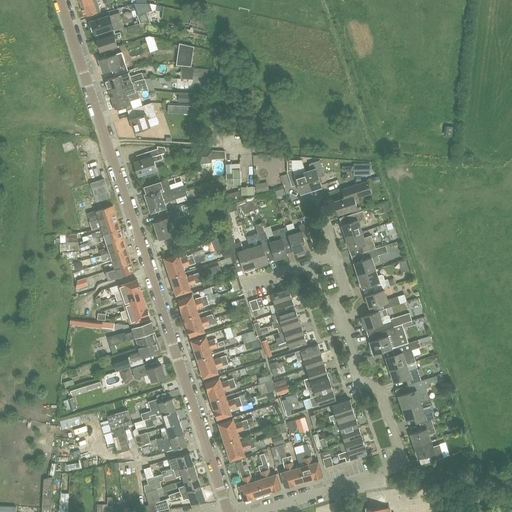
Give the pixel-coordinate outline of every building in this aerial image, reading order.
[(97,1),(81,6),(84,16),(100,11),(97,1)] [(138,15),(147,12),(150,11),(148,3),(135,3),(139,3),(140,7),(136,9),(138,15)] [(109,15),(90,21),(95,34),(96,33),(113,28),(114,31),(124,27),(121,19),(119,12),(109,15)] [(100,51),(113,47),(117,45),(115,38),(121,36),(120,32),(96,39),(100,51)] [(146,51),(156,48),(152,34),(142,37),(146,51)] [(194,47),(179,43),(176,65),(191,66),(194,47)] [(98,59),(103,72),(112,69),(113,74),(127,70),(125,64),(121,52),(116,54),(115,54),(106,57),(98,59)] [(191,78),(190,66),(178,67),(179,78),(191,78)] [(132,76),(130,71),(105,79),(108,90),(142,79),(143,78),(141,73),(132,76)] [(143,78),(142,79),(108,90),(111,99),(137,90),(149,91),(145,79),(143,79),(143,78)] [(137,90),(111,99),(115,109),(131,103),(130,101),(140,98),(137,90)] [(179,93),(178,102),(195,102),(195,93),(179,93)] [(130,118),(129,119),(134,132),(158,124),(151,103),(142,106),(138,107),(140,115),(130,118)] [(174,104),(174,112),(194,113),(194,105),(174,104)] [(138,175),(157,169),(155,162),(163,159),(161,154),(169,151),(168,147),(165,148),(164,147),(157,146),(158,149),(144,153),(146,158),(133,162),(138,175)] [(203,150),(197,158),(197,166),(212,165),(211,150),(203,150)] [(300,193),(311,190),(304,171),(305,171),(301,161),(291,160),(291,169),(286,171),(290,182),(296,180),(300,193)] [(310,169),(305,171),(304,171),(311,190),(321,186),(317,173),(323,172),(319,160),(309,163),(310,169)] [(240,163),(225,164),(226,184),(232,184),(240,183),(241,183),(240,163)] [(371,163),(359,163),(360,175),(371,175),(371,163)] [(90,183),(96,202),(110,197),(104,178),(90,183)] [(147,204),(174,194),(185,190),(186,190),(187,190),(185,184),(171,189),(168,179),(147,186),(149,192),(144,194),(144,195),(143,196),(144,199),(146,200),(147,204)] [(338,214),(357,208),(354,199),(371,194),(367,180),(344,188),(347,196),(334,201),(338,214)] [(257,193),(264,191),(262,183),(255,184),(257,193)] [(254,186),(241,186),(241,195),(254,195),(254,186)] [(282,186),(274,189),(276,196),(284,194),(282,186)] [(174,194),(147,204),(148,207),(147,208),(148,211),(150,212),(150,213),(165,208),(164,203),(187,195),(186,190),(185,190),(174,194)] [(239,190),(227,194),(229,203),(242,199),(239,190)] [(89,222),(115,213),(112,205),(95,210),(87,213),(89,222)] [(225,205),(217,207),(219,214),(227,212),(225,205)] [(173,234),(168,218),(173,216),(173,219),(184,215),(181,206),(165,211),(167,217),(153,222),(159,239),(161,238),(161,240),(168,238),(167,236),(173,234)] [(363,210),(351,214),(353,221),(342,225),(346,237),(362,231),(360,225),(367,223),(363,210)] [(98,227),(101,227),(118,221),(115,213),(89,222),(92,229),(98,227)] [(87,240),(94,237),(120,229),(118,221),(101,227),(98,227),(100,231),(91,233),(91,234),(86,236),(87,240)] [(258,234),(246,238),(249,248),(256,266),(257,265),(258,267),(259,267),(266,265),(267,264),(267,262),(268,262),(264,250),(271,247),(269,243),(267,237),(264,228),(262,223),(255,226),(258,234)] [(299,227),(286,232),(288,235),(289,241),(293,251),(294,253),(296,252),(297,254),(298,255),(304,253),(305,251),(304,249),(306,249),(302,237),(309,235),(305,223),(299,225),(299,227)] [(276,241),(269,243),(271,247),(275,259),(287,255),(286,254),(282,243),(289,241),(288,235),(286,232),(286,230),(285,227),(279,229),(274,231),(273,232),(276,241)] [(100,238),(104,236),(106,242),(123,237),(120,229),(94,237),(96,243),(101,241),(100,238)] [(362,245),(364,252),(376,248),(371,235),(364,238),(362,231),(346,237),(350,249),(362,245)] [(76,233),(65,234),(65,242),(77,241),(76,233)] [(232,234),(224,236),(233,260),(239,258),(243,270),(244,270),(245,271),(246,272),(253,269),(254,268),(254,267),(256,266),(249,248),(244,250),(241,242),(235,244),(232,234)] [(221,237),(211,241),(215,250),(224,247),(221,237)] [(106,244),(108,250),(104,251),(103,248),(98,249),(100,256),(126,247),(123,239),(106,244)] [(126,247),(100,256),(99,256),(101,261),(107,259),(106,258),(110,256),(112,260),(129,254),(126,247)] [(354,263),(358,275),(375,269),(373,263),(377,262),(378,261),(379,259),(378,255),(380,254),(377,247),(376,248),(364,252),(366,259),(354,263)] [(166,266),(194,258),(198,257),(204,255),(202,249),(192,253),(192,254),(179,258),(178,253),(163,258),(166,266)] [(229,250),(222,252),(225,259),(231,257),(229,250)] [(104,265),(106,271),(131,262),(129,254),(112,260),(113,266),(110,267),(109,264),(104,265)] [(166,266),(169,276),(184,272),(182,267),(195,263),(194,258),(166,266)] [(131,262),(106,271),(109,279),(117,276),(134,270),(131,262)] [(184,272),(169,276),(172,285),(202,276),(221,270),(219,264),(207,268),(208,269),(200,271),(185,277),(184,272)] [(381,274),(377,275),(375,269),(358,275),(362,287),(374,283),(376,290),(390,285),(387,278),(384,279),(382,275),(381,274)] [(74,273),(77,280),(86,277),(83,270),(74,273)] [(203,281),(202,276),(172,285),(176,295),(190,291),(188,286),(199,282),(203,281)] [(77,280),(76,289),(88,285),(86,277),(77,280)] [(114,293),(115,297),(140,289),(137,279),(118,285),(120,291),(114,293)] [(177,299),(180,309),(207,300),(206,296),(213,294),(211,287),(203,289),(205,296),(200,297),(193,299),(191,295),(177,299)] [(288,288),(271,294),(274,303),(291,298),(288,288)] [(124,304),(143,298),(140,289),(115,297),(117,300),(122,298),(124,304)] [(365,295),(368,307),(372,306),(381,303),(383,308),(385,308),(399,303),(407,301),(404,293),(397,296),(387,299),(384,289),(377,291),(365,295)] [(146,307),(143,298),(124,304),(126,310),(120,311),(122,315),(146,307)] [(247,304),(245,298),(236,300),(238,307),(247,304)] [(274,303),(277,312),(294,307),(291,298),(274,303)] [(252,311),(256,309),(259,308),(256,299),(248,301),(252,311)] [(183,318),(197,313),(196,308),(203,306),(209,304),(207,300),(180,309),(183,318)] [(146,307),(122,315),(123,319),(128,317),(130,323),(149,317),(146,307)] [(297,316),(294,307),(277,312),(280,322),(297,316)] [(374,312),(361,316),(365,329),(366,329),(375,326),(377,332),(379,331),(392,326),(393,326),(402,323),(412,320),(409,313),(390,319),(389,315),(388,315),(380,317),(378,311),(374,312)] [(183,318),(186,327),(213,317),(212,314),(199,318),(197,313),(183,318)] [(297,316),(280,322),(272,324),(274,328),(277,327),(279,332),(300,325),(297,316)] [(186,327),(189,337),(204,332),(202,327),(209,325),(215,323),(217,322),(215,317),(214,318),(186,327)] [(417,330),(425,327),(423,317),(414,319),(417,330)] [(70,318),(69,323),(101,327),(102,322),(70,318)] [(135,337),(154,331),(150,321),(132,327),(133,330),(108,338),(110,345),(115,344),(135,337)] [(370,341),(369,341),(373,354),(382,351),(392,348),(390,342),(398,339),(396,333),(404,330),(403,327),(402,323),(393,326),(392,326),(379,331),(381,337),(370,341)] [(300,325),(279,332),(280,337),(276,338),(277,343),(303,334),(300,325)] [(234,326),(224,329),(227,339),(237,336),(234,326)] [(135,337),(136,339),(138,347),(157,341),(154,331),(135,337)] [(253,331),(241,335),(244,343),(256,339),(253,331)] [(289,349),(306,343),(303,334),(277,343),(279,347),(287,344),(289,349)] [(191,340),(193,349),(215,342),(217,342),(216,338),(207,341),(205,336),(191,340)] [(258,339),(250,342),(252,348),(260,346),(258,339)] [(418,339),(408,342),(395,347),(397,353),(385,357),(389,369),(406,364),(415,361),(413,354),(411,350),(421,347),(420,345),(420,343),(418,339)] [(138,347),(139,349),(140,352),(130,355),(132,361),(160,351),(157,341),(138,347)] [(193,349),(196,358),(211,354),(209,349),(217,347),(215,342),(193,349)] [(297,361),(303,359),(320,354),(317,344),(294,352),(297,361)] [(272,356),(271,351),(269,346),(264,347),(267,357),(272,356)] [(211,354),(196,358),(199,368),(228,359),(226,355),(213,359),(211,354)] [(320,354),(303,359),(306,368),(323,363),(320,354)] [(131,366),(127,356),(114,361),(117,370),(131,366)] [(233,357),(228,359),(199,368),(203,378),(217,373),(216,368),(235,362),(233,357)] [(272,370),(276,368),(284,366),(282,361),(277,363),(277,361),(270,363),(272,370)] [(306,368),(309,377),(326,371),(323,363),(306,368)] [(151,381),(165,377),(161,364),(148,369),(146,364),(131,368),(135,379),(149,374),(151,381)] [(405,378),(407,384),(422,380),(421,380),(417,368),(409,370),(406,364),(389,369),(393,382),(405,378)] [(122,381),(130,378),(127,368),(118,371),(122,381)] [(76,369),(68,371),(70,377),(78,375),(76,369)] [(308,388),(329,381),(326,371),(309,377),(304,379),(307,388),(308,388)] [(260,384),(264,382),(272,380),(270,373),(258,377),(260,384)] [(233,378),(227,380),(220,382),(219,377),(204,382),(207,391),(235,382),(233,378)] [(73,379),(63,382),(65,387),(74,385),(73,379)] [(102,385),(100,379),(70,388),(72,395),(102,385)] [(275,388),(273,382),(272,380),(264,382),(267,392),(275,389),(275,388)] [(419,401),(417,394),(425,391),(422,380),(407,384),(410,391),(398,395),(401,407),(419,401)] [(310,397),(315,395),(332,390),(329,381),(308,388),(310,397)] [(207,391),(210,400),(225,395),(223,391),(236,387),(235,382),(207,391)] [(287,384),(279,387),(275,388),(275,389),(277,395),(289,391),(287,384)] [(312,407),(318,405),(335,399),(332,390),(315,395),(310,397),(309,397),(312,407)] [(210,400),(213,409),(241,400),(239,396),(227,401),(225,395),(210,400)] [(68,399),(63,400),(66,410),(71,408),(71,410),(77,408),(73,397),(68,398),(68,399)] [(155,413),(156,416),(162,414),(176,410),(172,398),(160,402),(159,398),(148,401),(151,410),(141,413),(143,420),(144,419),(145,422),(151,420),(149,415),(155,413)] [(241,400),(213,409),(216,419),(231,415),(229,410),(249,403),(248,399),(241,401),(241,400)] [(349,399),(331,405),(334,414),(352,408),(349,399)] [(420,423),(431,419),(434,418),(431,411),(423,413),(419,401),(401,407),(406,420),(417,416),(420,423)] [(292,403),(288,405),(283,406),(287,416),(291,414),(290,411),(294,409),(292,403)] [(145,405),(135,409),(137,413),(147,409),(145,405)] [(334,424),(337,423),(355,417),(352,408),(334,414),(329,416),(331,420),(333,420),(334,424)] [(107,416),(111,429),(123,426),(132,423),(128,409),(107,416)] [(79,415),(81,423),(100,418),(97,410),(79,415)] [(176,410),(162,414),(156,416),(156,418),(157,422),(164,420),(166,425),(179,421),(176,410)] [(272,418),(275,424),(284,421),(281,415),(272,418)] [(57,419),(58,427),(78,425),(77,417),(57,419)] [(308,430),(304,417),(295,420),(299,432),(308,430)] [(355,417),(337,423),(340,432),(358,426),(355,417)] [(221,432),(248,423),(247,419),(234,424),(232,418),(218,423),(221,432)] [(146,425),(145,422),(144,419),(143,420),(134,422),(136,428),(146,425)] [(287,422),(290,433),(298,431),(294,419),(287,422)] [(435,432),(431,419),(420,423),(419,423),(421,430),(410,433),(414,446),(430,440),(428,434),(435,432)] [(163,439),(169,437),(183,433),(179,421),(166,425),(167,431),(161,433),(162,436),(163,439)] [(287,431),(284,421),(275,424),(278,434),(287,431)] [(221,432),(224,441),(238,436),(237,432),(250,428),(248,423),(221,432)] [(130,448),(123,426),(111,429),(118,452),(130,448)] [(340,432),(343,441),(361,436),(358,426),(340,432)] [(138,446),(151,442),(151,440),(148,431),(135,435),(138,446)] [(187,445),(183,433),(169,437),(163,439),(162,436),(157,438),(158,443),(161,453),(187,445)] [(227,450),(248,443),(256,441),(255,437),(240,442),(238,436),(224,441),(227,450)] [(343,441),(346,450),(364,444),(361,436),(343,441)] [(250,448),(268,442),(267,437),(256,441),(248,443),(227,450),(230,461),(245,456),(243,451),(250,449),(250,448)] [(429,454),(431,461),(443,457),(449,455),(449,453),(442,455),(439,444),(432,446),(430,440),(414,446),(418,458),(429,454)] [(313,463),(311,455),(307,443),(304,444),(306,451),(313,478),(322,475),(318,461),(313,463)] [(286,471),(280,472),(285,487),(294,484),(288,462),(286,457),(283,444),(271,448),(273,455),(273,457),(281,454),(282,458),(286,471)] [(344,456),(346,461),(367,454),(364,444),(346,450),(337,453),(339,458),(344,456)] [(299,467),(304,481),(313,478),(306,451),(295,454),(299,467)] [(176,456),(169,459),(171,468),(173,467),(173,470),(180,468),(193,464),(189,452),(176,456)] [(271,491),(281,488),(276,474),(271,476),(264,453),(260,454),(263,464),(271,491)] [(286,457),(288,462),(294,484),(304,481),(299,467),(294,468),(290,455),(286,457)] [(331,456),(327,457),(323,459),(325,467),(333,464),(331,456)] [(119,462),(110,463),(111,471),(120,470),(119,462)] [(241,462),(239,462),(237,463),(244,485),(239,486),(244,500),(253,497),(242,466),(241,462)] [(193,464),(180,468),(173,470),(174,473),(175,477),(182,475),(183,480),(197,476),(193,464)] [(253,497),(262,494),(258,480),(252,482),(247,464),(242,466),(253,497)] [(262,479),(258,480),(262,494),(271,491),(263,464),(258,466),(262,479)] [(146,478),(154,476),(150,466),(143,468),(146,478)] [(492,468),(485,467),(483,483),(491,484),(492,468)] [(42,504),(50,505),(51,475),(49,476),(43,478),(42,504)] [(148,484),(146,485),(144,485),(145,491),(157,488),(161,486),(159,481),(160,481),(158,475),(154,476),(146,478),(148,484)] [(185,485),(179,487),(180,490),(181,493),(187,491),(201,487),(197,476),(183,480),(185,485)] [(187,491),(181,493),(182,496),(183,499),(189,497),(191,504),(205,499),(201,487),(187,491)] [(157,488),(145,491),(145,492),(150,504),(156,501),(161,500),(157,488)] [(59,511),(68,511),(69,493),(61,492),(59,511)] [(156,501),(150,504),(147,505),(150,511),(159,510),(156,501)]
